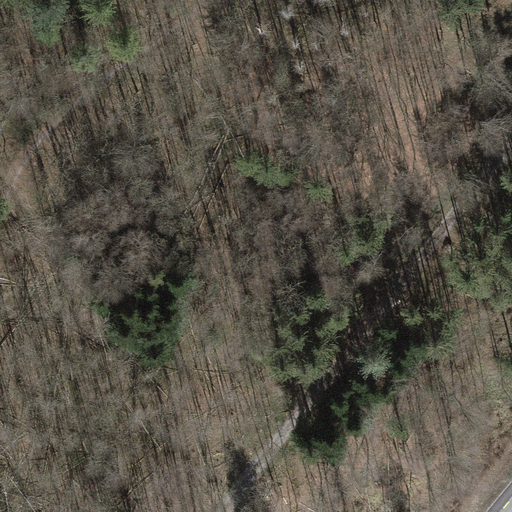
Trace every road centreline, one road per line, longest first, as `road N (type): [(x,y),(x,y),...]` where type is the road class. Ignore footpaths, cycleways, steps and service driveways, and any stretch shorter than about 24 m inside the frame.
road 1 (track): [(511,141),(219,511)]
road 2 (track): [(0,204),(25,154),(69,108),(208,0)]
